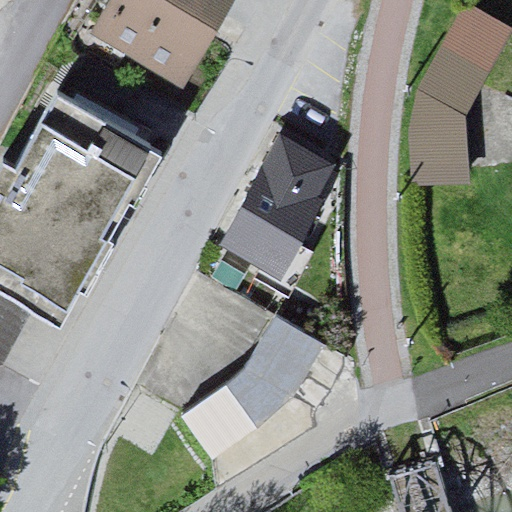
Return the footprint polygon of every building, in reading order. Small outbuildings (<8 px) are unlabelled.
[(180,68),(215,0),(120,0),(106,29),(180,68)] [(406,188),(470,185),(463,117),(511,24),(511,23),(462,3),(416,85),(405,125),(406,188)] [(0,354),(24,367),(146,136),(54,88),(0,190),(0,354)] [(253,194),(231,240),(276,262),(327,159),(282,137),(253,194)] [(262,353),(183,404),(214,451),(299,395),(323,337),(277,317),(262,353)]
